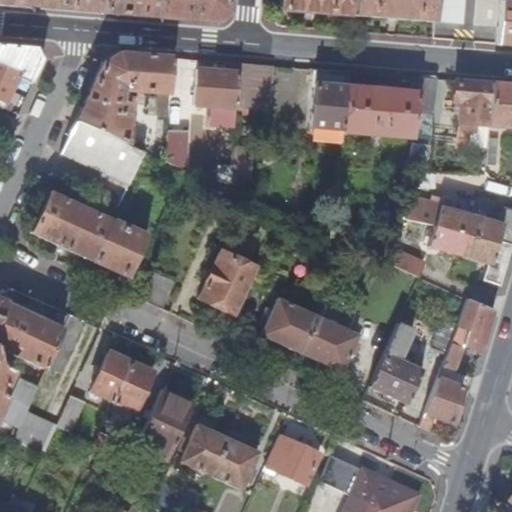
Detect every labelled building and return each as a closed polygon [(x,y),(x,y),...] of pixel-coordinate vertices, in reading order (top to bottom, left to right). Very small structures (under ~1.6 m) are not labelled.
[(0,0),(0,6),(102,15),(103,0),(0,0)] [(103,0),(102,15),(157,19),(158,0),(103,0)] [(227,15),(228,0),(158,0),(157,19),(217,24),(227,15)] [(283,0),(282,11),(351,17),(351,0),(283,0)] [(351,0),(351,17),(433,25),(434,0),(351,0)] [(434,0),(433,25),(458,27),(459,0),(434,0)] [(476,0),(474,28),(495,31),(499,3),(498,0),(476,0)] [(495,31),(495,46),(511,47),(511,0),(498,0),(499,3),(495,31)] [(16,79),(31,86),(42,63),(34,48),(0,45),(0,106),(9,111),(12,103),(5,100),(16,79)] [(167,88),(170,58),(116,54),(101,65),(74,124),(122,145),(125,115),(126,105),(119,105),(120,93),(157,96),(167,96),(167,88)] [(183,89),(185,59),(170,58),(167,88),(177,89),(183,89)] [(235,108),(238,65),(225,63),(224,68),(218,67),(216,70),(216,73),(197,71),(193,105),(235,108)] [(266,111),(269,67),(238,65),(235,108),(266,111)] [(347,89),(348,74),(314,71),(310,122),(344,126),(347,89)] [(414,139),(417,111),(418,92),(420,80),(414,79),(413,92),(347,89),(344,126),(343,133),(414,139)] [(432,112),(435,81),(420,80),(418,92),(417,111),(432,112)] [(489,126),(489,85),(454,82),(453,102),(459,102),(458,123),(478,125),(478,148),(488,150),(489,126)] [(489,126),(511,128),(511,86),(489,85),(489,126)] [(175,119),(177,89),(167,88),(167,96),(166,110),(165,119),(175,119)] [(157,109),(166,110),(167,96),(157,96),(157,109)] [(126,105),(125,115),(140,117),(141,106),(126,105)] [(315,136),(342,139),(343,133),(344,126),(310,122),(309,129),(316,130),(315,136)] [(122,145),(74,124),(60,156),(128,188),(141,161),(145,155),(143,154),(122,145)] [(165,129),(164,159),(183,160),(185,130),(165,129)] [(145,155),(162,163),(162,151),(149,146),(145,155)] [(413,147),(410,174),(430,174),(432,150),(413,147)] [(235,149),(233,178),(248,180),(250,150),(235,149)] [(217,188),(229,193),(230,172),(218,171),(217,188)] [(410,174),(408,190),(431,190),(432,174),(430,174),(410,174)] [(27,235),(93,264),(112,223),(46,193),(27,235)] [(402,220),(406,221),(413,199),(407,196),(402,220)] [(434,228),(467,236),(474,216),(413,199),(406,221),(434,228)] [(482,280),(499,287),(511,248),(511,211),(504,209),(500,224),(474,216),(467,236),(460,258),(487,266),(482,280)] [(112,223),(93,264),(128,280),(146,238),(112,223)] [(428,248),(460,258),(467,236),(434,228),(428,248)] [(397,252),(394,267),(401,271),(416,278),(423,264),(397,252)] [(197,300),(233,317),(255,270),(218,253),(197,300)] [(132,299),(161,310),(173,285),(145,272),(132,299)] [(315,320),(300,355),(340,373),(357,338),(347,333),(355,314),(324,300),(315,320)] [(462,345),(480,354),(492,312),(467,300),(456,327),(466,332),(462,345)] [(260,336),(300,355),(315,320),(276,302),(260,336)] [(0,353),(43,373),(44,371),(56,346),(62,332),(50,327),(0,304),(0,423),(16,432),(23,415),(35,389),(16,382),(7,401),(0,397),(0,389),(1,390),(9,373),(0,369),(0,353)] [(62,332),(68,318),(57,313),(50,327),(62,332)] [(71,353),(82,326),(68,318),(62,332),(56,346),(71,353)] [(370,382),(368,387),(407,405),(422,371),(400,360),(413,330),(397,323),(385,350),(380,361),(374,373),(370,382)] [(445,356),(449,344),(455,330),(441,324),(431,350),(445,356)] [(442,364),(455,371),(462,350),(449,344),(445,356),(442,364)] [(59,378),(71,353),(56,346),(44,371),(59,378)] [(112,404),(129,366),(107,357),(90,394),(112,404)] [(463,391),(468,392),(472,379),(455,371),(442,364),(418,428),(428,432),(434,418),(452,426),(457,411),(463,391)] [(151,376),(129,366),(112,404),(134,414),(151,376)] [(166,464),(192,408),(160,394),(145,426),(136,448),(166,464)] [(82,404),(70,397),(55,427),(68,433),(82,404)] [(12,439),(43,453),(54,430),(23,415),(16,432),(12,439)] [(209,478),(225,442),(194,428),(179,464),(209,478)] [(317,458),(276,440),(262,471),(304,489),(317,458)] [(256,455),(225,442),(209,478),(239,493),(256,455)] [(349,498),(343,511),(409,511),(412,506),(406,490),(327,459),(316,484),(349,498)] [(406,490),(412,506),(417,495),(406,490)] [(30,511),(36,499),(26,494),(17,511),(30,511)] [(193,511),(194,511),(195,508),(169,496),(164,509),(167,509),(173,511),(193,511)] [(130,511),(133,506),(121,501),(115,511),(130,511)]
